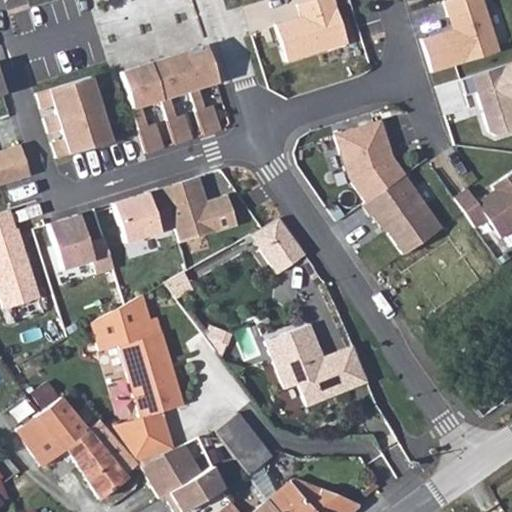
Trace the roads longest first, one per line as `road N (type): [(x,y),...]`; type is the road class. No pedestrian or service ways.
road 1 (residential): [(474,467),(256,135)]
road 2 (residential): [(256,135),(65,195),(48,184),(0,29)]
road 3 (residential): [(256,135),(408,77)]
road 4 (residential): [(256,135),(216,0)]
